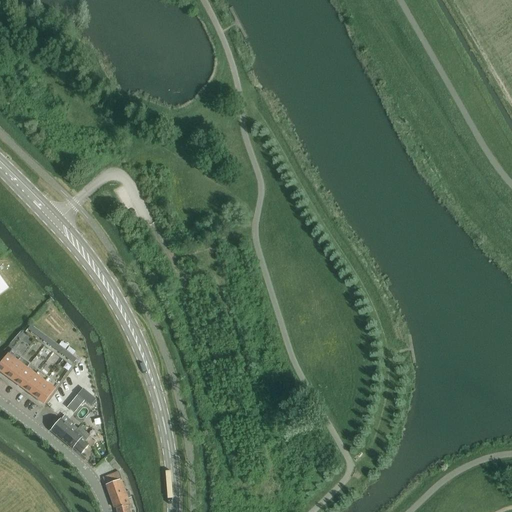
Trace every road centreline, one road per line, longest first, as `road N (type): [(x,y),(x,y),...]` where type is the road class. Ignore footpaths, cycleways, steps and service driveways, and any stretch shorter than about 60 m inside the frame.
road 1 (secondary): [(175,511),(164,417),(120,302),(0,163)]
road 2 (unknown): [(237,479),(244,500),(277,490),(254,372),(213,252),(170,255)]
road 3 (unknown): [(170,255),(204,344),(237,479)]
road 4 (unclassified): [(107,511),(76,462),(0,402)]
